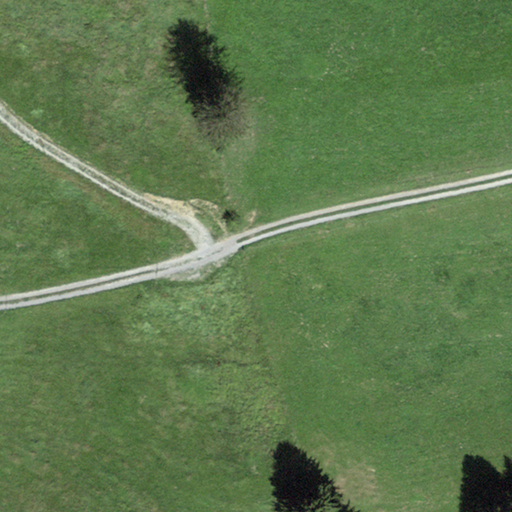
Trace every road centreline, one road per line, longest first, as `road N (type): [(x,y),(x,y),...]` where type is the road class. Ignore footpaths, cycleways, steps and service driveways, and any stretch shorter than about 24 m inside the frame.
road 1 (track): [(0,305),(90,297),(250,242),(511,180)]
road 2 (track): [(201,259),(202,234),(52,150),(0,109)]
